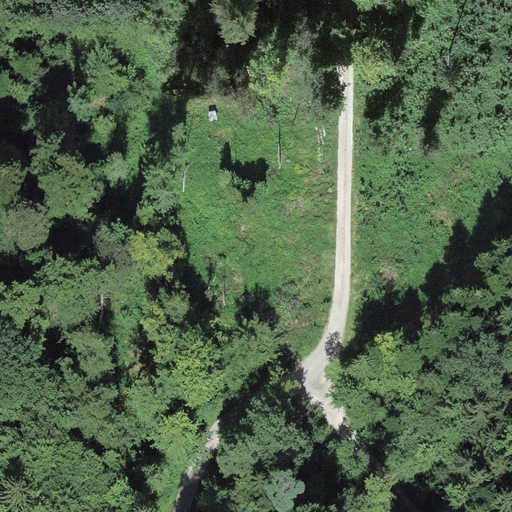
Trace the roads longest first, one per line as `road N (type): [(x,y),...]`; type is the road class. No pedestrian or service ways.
road 1 (track): [(310,396),(332,356),(344,289),(349,0)]
road 2 (track): [(177,511),(190,473),(225,425),(275,395),(310,396),(415,511)]
